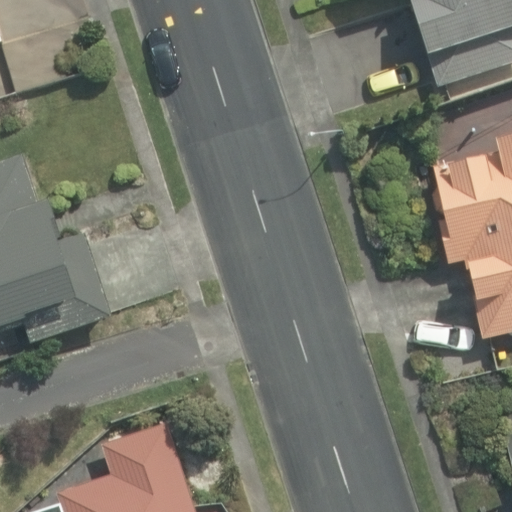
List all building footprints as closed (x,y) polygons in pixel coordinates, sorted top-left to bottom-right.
[(0,0),(0,87),(17,83),(0,25),(0,0)] [(511,0),(377,0),(380,9),(407,0),(414,0),(446,104),(511,84),(511,0)] [(476,351),(488,348),(511,342),(511,140),(492,146),(497,167),(436,181),(476,351)] [(27,347),(107,320),(81,239),(56,247),(43,205),(36,208),(18,157),(0,162),(0,333),(19,327),(27,347)] [(191,511),(165,433),(103,453),(112,479),(57,497),(62,511),(191,511)]
